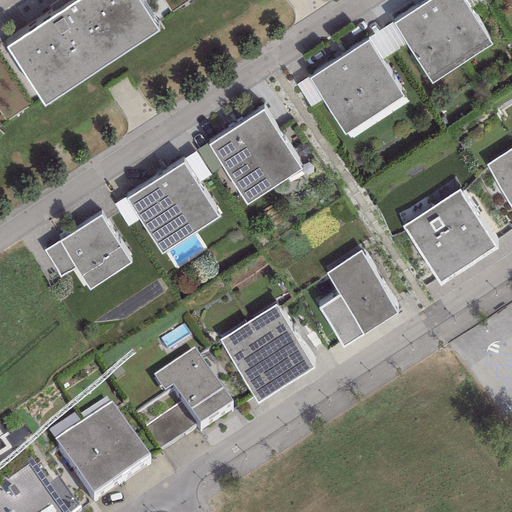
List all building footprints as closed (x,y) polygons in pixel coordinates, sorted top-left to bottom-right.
[(138,0),(79,0),(5,48),(44,107),(159,32),(138,0)] [(461,0),(429,0),(422,4),(461,64),(491,45),(461,0)] [(431,83),(461,64),(422,4),(393,24),(431,83)] [(405,45),(390,23),(378,30),(393,53),(405,45)] [(393,53),(378,30),(367,37),(381,60),(393,53)] [(367,41),(308,78),(344,135),(403,97),(367,41)] [(321,101),(306,78),(296,84),(310,107),(321,101)] [(235,128),(274,188),(301,170),(262,110),(235,128)] [(274,188),(235,128),(207,146),(246,205),(274,188)] [(221,168),(205,144),(196,150),(212,174),(221,168)] [(511,208),(511,148),(485,165),(511,208)] [(210,175),(195,152),(184,159),(199,182),(210,175)] [(217,217),(182,163),(125,199),(160,255),(217,217)] [(460,190),(430,208),(468,268),(498,250),(460,190)] [(138,221),(124,198),(114,205),(127,227),(138,221)] [(439,286),(468,268),(430,208),(401,226),(439,286)] [(100,215),(44,250),(61,277),(75,268),(89,291),(131,264),(100,215)] [(359,251),(325,273),(339,295),(317,308),(342,349),(398,314),(359,251)] [(275,305),(247,323),(286,385),(314,368),(275,305)] [(257,403),(286,385),(247,323),(219,340),(257,403)] [(193,346),(153,374),(165,390),(134,411),(159,448),(198,421),(199,423),(231,401),(193,346)] [(111,400),(83,420),(121,473),(149,453),(111,400)] [(93,493),(121,473),(83,420),(55,440),(93,493)] [(68,511),(48,483),(30,458),(0,477),(0,511),(68,511)] [(58,476),(48,483),(68,511),(69,511),(79,505),(58,476)]
